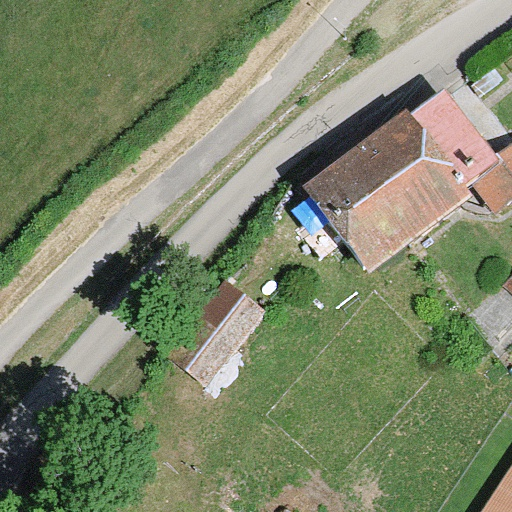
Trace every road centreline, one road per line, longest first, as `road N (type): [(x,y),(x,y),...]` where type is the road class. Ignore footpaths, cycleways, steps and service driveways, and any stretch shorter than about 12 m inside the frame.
road 1 (residential): [(0,454),(253,180),(401,69),(511,4)]
road 2 (residential): [(353,0),(237,125),(0,341)]
